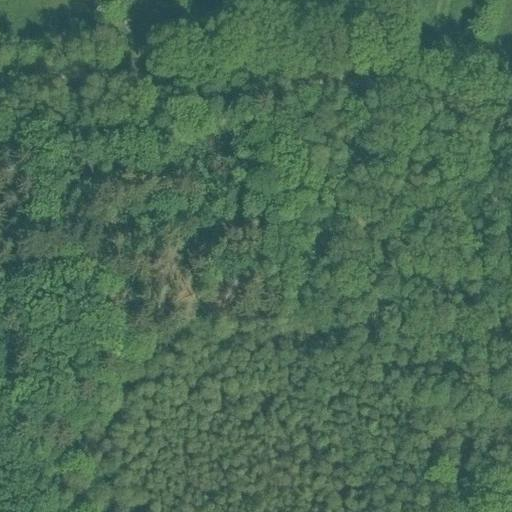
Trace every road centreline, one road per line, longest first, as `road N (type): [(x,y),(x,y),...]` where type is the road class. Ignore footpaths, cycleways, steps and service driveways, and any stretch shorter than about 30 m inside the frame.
road 1 (track): [(143,79),(368,75),(511,117)]
road 2 (track): [(0,82),(143,79)]
